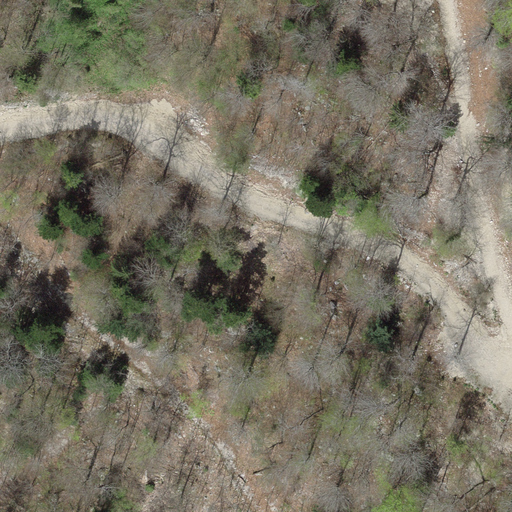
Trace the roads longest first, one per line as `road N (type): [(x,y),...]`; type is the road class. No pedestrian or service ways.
road 1 (track): [(0,126),(97,113),(137,128),(230,191),(369,237),(415,262),(490,362),(507,363),(511,351)]
road 2 (track): [(511,325),(481,215),(446,0)]
